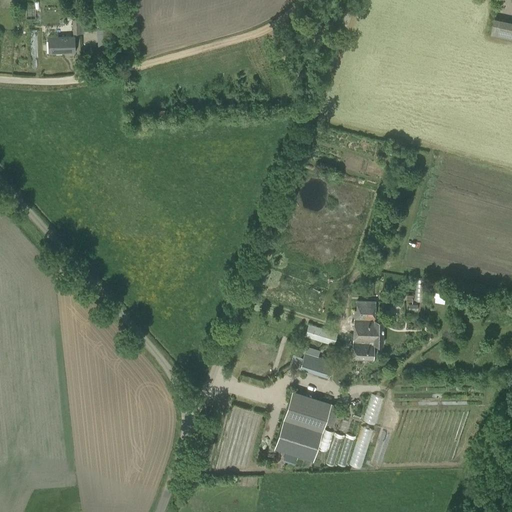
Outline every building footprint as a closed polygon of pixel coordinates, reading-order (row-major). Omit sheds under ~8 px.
[(80,33),(80,18),(72,19),(73,34),(80,33)] [(511,21),(495,18),(492,35),(511,38),(511,21)] [(74,36),(48,37),(48,52),(74,51),(74,36)] [(436,291),(434,301),(445,303),(447,293),(436,291)] [(353,343),(373,344),(383,344),(383,320),(375,319),(375,301),(356,301),(356,310),(354,310),(353,343)] [(304,336),(333,345),(337,333),(308,324),(304,336)] [(373,344),(353,343),(352,359),(373,360),(373,344)] [(306,346),(304,352),(303,352),(299,368),(328,377),(333,361),(318,357),(320,350),(306,346)] [(414,379),(414,400),(460,401),(461,379),(414,379)] [(318,450),(331,402),(292,390),(278,440),(318,450)] [(332,404),(327,423),(334,425),(339,406),(332,404)] [(362,467),(372,428),(361,425),(350,464),(362,467)] [(345,465),(352,437),(338,433),(336,441),(343,442),(341,450),(343,450),(339,464),(345,465)] [(333,466),(339,451),(332,447),(326,463),(333,466)]
